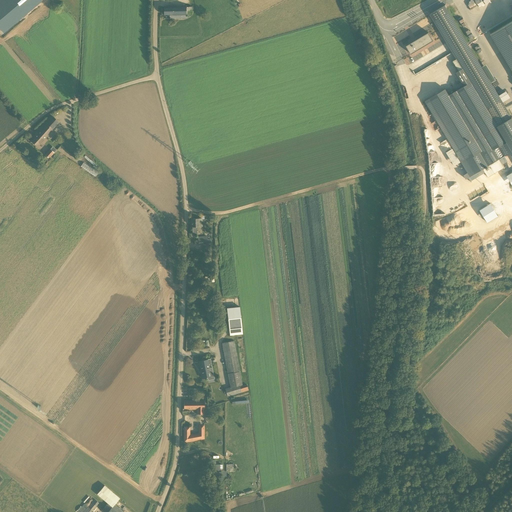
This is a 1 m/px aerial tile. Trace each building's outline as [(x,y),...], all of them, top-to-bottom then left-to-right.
[(0,0),(0,32),(1,34),(41,0),(40,0),(0,0)] [(486,0),(483,0),(474,6),(472,3),(466,7),(472,17),(490,6),(486,0)] [(511,117),(444,5),(430,13),(432,17),(436,24),(457,59),(453,61),(459,71),(456,73),(464,86),(454,92),(451,87),(445,90),(445,89),(425,101),(471,176),(480,171),(480,172),(483,171),(482,169),(483,169),(488,177),(503,167),(501,164),(507,160),(504,155),(511,154),(511,156),(511,117)] [(191,15),(191,8),(185,8),(185,7),(164,7),(164,15),(170,15),(170,18),(186,18),(186,15),(191,15)] [(502,12),(497,15),(500,21),(505,17),(502,12)] [(511,21),(490,34),(511,70),(511,21)] [(411,54),(433,41),(428,33),(406,46),(411,54)] [(38,147),(53,130),(52,130),(59,122),(51,115),(36,132),(37,134),(31,140),(38,147)] [(49,159),(54,153),(51,149),(45,155),(49,159)] [(193,235),(197,235),(197,227),(202,227),(202,219),(199,219),(192,219),(192,227),(193,227),(193,235)] [(227,308),(230,336),(243,334),(240,306),(227,308)] [(240,387),(240,385),(242,385),(234,341),(227,342),(222,343),(231,388),(225,389),(227,396),(249,390),(247,384),(240,387)] [(202,378),(211,377),(208,360),(199,361),(202,378)] [(204,414),(204,409),(205,409),(205,401),(183,401),(183,409),(197,409),(197,414),(204,414)] [(184,427),(184,443),(204,439),(204,425),(198,425),(199,433),(190,435),(190,427),(184,427)] [(91,511),(99,503),(95,499),(88,507),(84,504),(77,511),(91,511)] [(123,511),(114,504),(111,501),(108,504),(108,503),(101,510),(103,511),(123,511)]
